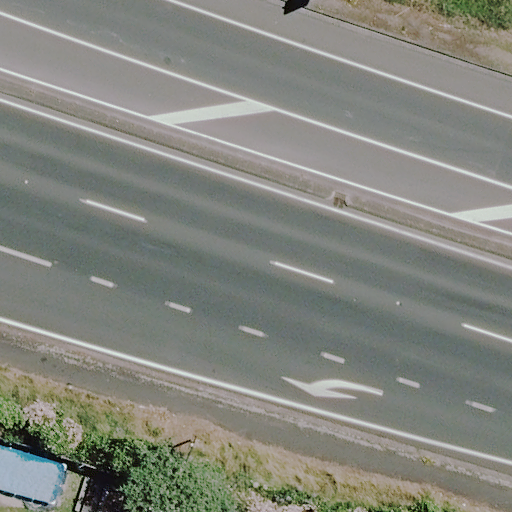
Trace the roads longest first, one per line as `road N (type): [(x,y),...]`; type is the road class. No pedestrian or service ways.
road 1 (trunk): [(511,343),(0,178)]
road 2 (trunk): [(64,0),(511,152)]
